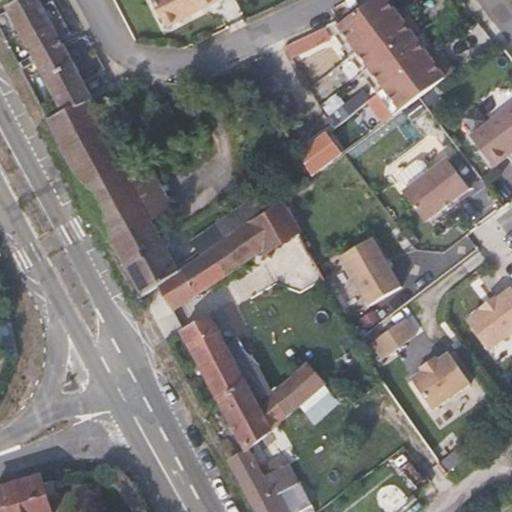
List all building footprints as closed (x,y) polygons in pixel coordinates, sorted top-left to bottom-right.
[(69,56),(37,0),(23,0),(7,9),(65,115),(89,105),(94,102),(69,56)] [(152,0),(167,27),(218,1),(217,0),(152,0)] [(431,93),(445,82),(431,59),(386,0),(375,0),(340,29),(403,113),(431,93)] [(502,159),(511,151),(511,101),(478,125),(502,159)] [(152,220),(123,167),(89,105),(65,115),(48,122),(123,262),(162,239),(154,223),(156,222),(155,218),(152,220)] [(314,176),(337,157),(321,137),(298,157),(314,176)] [(433,214),(478,181),(456,151),(411,183),(433,214)] [(175,213),(145,157),(123,167),(152,220),(155,218),(156,222),(175,213)] [(263,214),(202,258),(184,271),(143,299),(155,321),(174,313),(262,255),(265,260),(306,234),(286,199),(263,214)] [(254,201),(193,244),(199,253),(202,258),(263,214),(254,201)] [(348,251),(376,301),(407,283),(379,234),(348,251)] [(164,243),(166,242),(164,237),(162,239),(123,262),(143,299),(184,271),(181,266),(178,268),(164,243)] [(202,258),(199,253),(181,266),(184,271),(202,258)] [(471,329),(492,358),(511,343),(511,299),(502,306),(500,305),(485,316),(487,318),(471,329)] [(409,314),(370,344),(382,360),(422,330),(409,314)] [(211,317),(184,332),(222,403),(248,388),(258,405),(272,397),(274,395),(253,354),(248,356),(238,338),(225,345),(211,317)] [(416,381),(437,411),(475,385),(453,354),(442,362),(440,359),(425,370),(427,374),(416,381)] [(325,385),(309,364),(274,395),(272,397),(287,418),(297,410),(325,385)] [(310,420),(334,399),(325,385),(297,410),(301,415),(305,412),(310,420)] [(248,452),(287,418),(272,397),(258,405),(248,388),(222,403),(248,452)] [(451,475),(467,463),(457,450),(443,462),(451,475)] [(290,465),(284,468),(263,479),(259,472),(248,452),(231,462),(257,511),(287,511),(279,497),(300,486),(290,465)] [(275,467),(274,465),(259,472),(263,479),(284,468),(281,464),(275,467)] [(54,482),(45,485),(43,479),(0,492),(0,511),(52,511),(48,497),(57,494),(54,482)]
